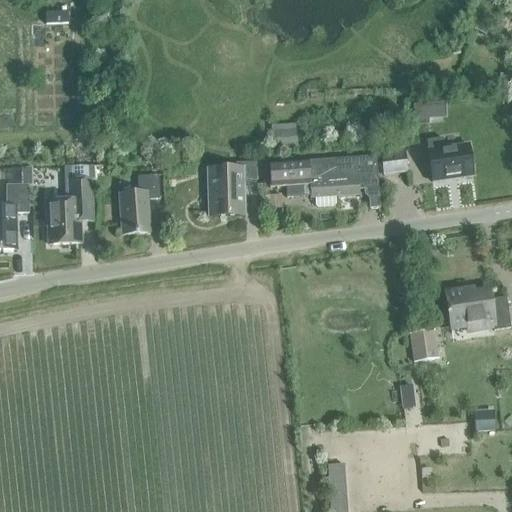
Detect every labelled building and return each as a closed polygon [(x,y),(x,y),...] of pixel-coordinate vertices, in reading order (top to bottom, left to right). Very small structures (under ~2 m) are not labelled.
[(45,13),(46,26),(67,25),(67,13),(45,13)] [(483,14),(475,30),(484,35),(492,18),(483,14)] [(446,118),(445,103),(412,105),(413,125),(429,125),(428,119),(446,118)] [(270,132),(272,150),(297,148),(295,130),(270,132)] [(425,141),(431,184),(474,177),(468,144),(445,147),(443,138),(425,141)] [(380,154),(383,177),(407,174),(404,150),(380,154)] [(263,165),(261,166),(261,174),(266,176),(268,188),(311,184),(311,199),(358,195),(358,191),(378,190),(376,158),(332,161),(265,166),(263,165)] [(241,188),(255,187),(255,164),(235,164),(235,170),(207,171),(208,217),(242,216),(241,188)] [(92,168),(84,169),(85,182),(92,182),(92,168)] [(151,236),(149,203),(161,202),(159,178),(138,180),(139,196),(120,197),(123,238),(151,236)] [(80,212),(93,211),(92,183),(69,184),(70,199),(62,200),(63,204),(48,204),(50,248),(81,247),(80,212)] [(17,216),(30,216),(29,188),(7,189),(8,211),(0,210),(0,252),(18,253),(17,216)] [(264,199),(265,210),(281,208),(280,198),(264,199)] [(378,200),(368,201),(369,211),(379,210),(378,200)] [(468,334),(493,330),(494,332),(508,330),(506,299),(489,301),(488,294),(464,298),(463,293),(446,295),(451,331),(467,329),(468,334)] [(437,360),(433,332),(408,336),(413,364),(437,360)] [(494,416),(474,417),(474,434),(494,433),(494,416)]
